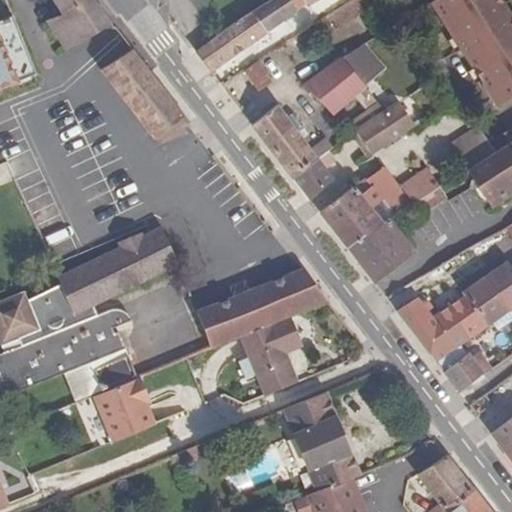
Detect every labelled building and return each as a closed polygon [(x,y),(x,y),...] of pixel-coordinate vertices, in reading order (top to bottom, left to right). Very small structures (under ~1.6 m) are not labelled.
[(49,0),(60,14),(43,21),(66,50),(91,36),(109,21),(92,0),(49,0)] [(294,10),(287,0),(266,0),(227,26),(194,48),(210,69),(294,10)] [(511,95),(511,18),(500,0),(432,0),(430,1),(473,69),(480,64),(487,75),(479,79),(496,106),(511,95)] [(0,87),(34,73),(10,14),(0,18),(0,87)] [(383,66),(365,43),(352,51),(342,58),(357,78),(361,83),(383,66)] [(99,71),(156,146),(183,131),(178,126),(186,121),(129,47),(99,71)] [(357,78),(342,58),(301,85),(329,110),(362,83),(361,83),(357,78)] [(487,75),(480,64),(473,69),(479,79),(487,75)] [(375,100),(367,90),(361,94),(368,104),(375,100)] [(412,122),(396,99),(356,125),(371,151),(412,122)] [(315,155),(277,102),(250,121),(291,174),(315,155)] [(478,123),(450,142),(466,166),(467,166),(486,153),(494,147),(488,138),(478,123)] [(494,147),(511,136),(511,123),(488,138),(494,147)] [(467,166),(489,201),(511,186),(511,136),(494,147),(486,153),(467,166)] [(330,156),(325,148),(315,155),(291,174),(308,196),(331,177),(321,163),(330,156)] [(381,164),(318,209),(346,245),(390,216),(412,202),(416,199),(439,184),(425,165),(397,185),(381,164)] [(423,209),(445,194),(439,184),(416,199),(423,209)] [(414,251),(390,216),(346,245),(374,281),(414,251)] [(0,354),(0,389),(4,399),(126,351),(120,335),(116,337),(114,331),(134,323),(132,319),(130,316),(126,313),(121,311),(113,310),(106,311),(97,315),(93,307),(179,267),(161,229),(57,278),(60,284),(28,299),(25,290),(0,300),(0,339),(2,345),(17,339),(20,347),(0,354)] [(485,246),(480,238),(468,246),(458,252),(464,261),(485,246)] [(511,265),(505,258),(482,274),(505,307),(511,302),(511,265)] [(197,314),(211,350),(241,338),(286,320),(327,304),(302,272),(197,314)] [(505,307),(482,274),(461,291),(482,323),(505,307)] [(482,323),(461,291),(429,314),(443,333),(460,322),(468,332),(482,323)] [(415,295),(395,308),(433,357),(449,346),(468,332),(460,322),(443,333),(429,314),(415,295)] [(241,338),(265,393),(293,382),(280,350),(296,344),(286,320),(241,338)] [(456,356),(449,346),(433,357),(459,391),(482,373),(465,351),(456,356)] [(299,352),(288,354),(293,379),(304,376),(299,352)] [(94,372),(103,394),(138,379),(129,358),(94,372)] [(154,422),(145,401),(143,396),(147,393),(141,378),(138,379),(103,394),(95,397),(112,439),(154,422)] [(355,469),(324,391),(274,411),(282,428),(286,426),(304,464),(300,467),(309,488),(345,473),(355,469)] [(511,415),(490,432),(511,460),(511,415)] [(467,485),(441,451),(414,472),(440,506),(467,485)] [(361,511),(345,473),(309,488),(287,497),(293,511),(305,511),(311,510),(311,511),(361,511)] [(0,509),(9,506),(0,481),(0,509)] [(488,511),(467,485),(440,506),(445,511),(488,511)]
